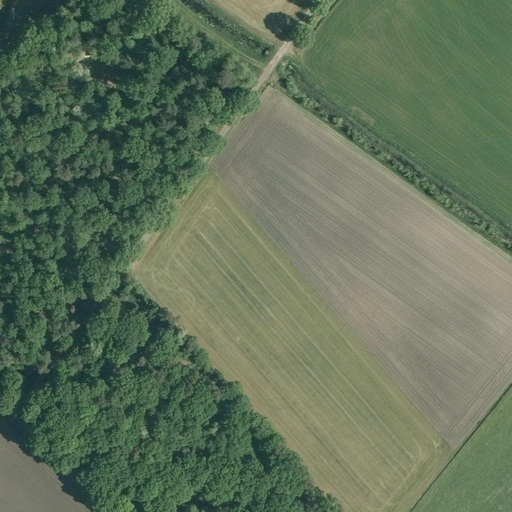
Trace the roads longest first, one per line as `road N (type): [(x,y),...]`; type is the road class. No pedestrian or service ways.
road 1 (unclassified): [(27,402),(322,0)]
road 2 (track): [(511,252),(267,84),(165,0)]
